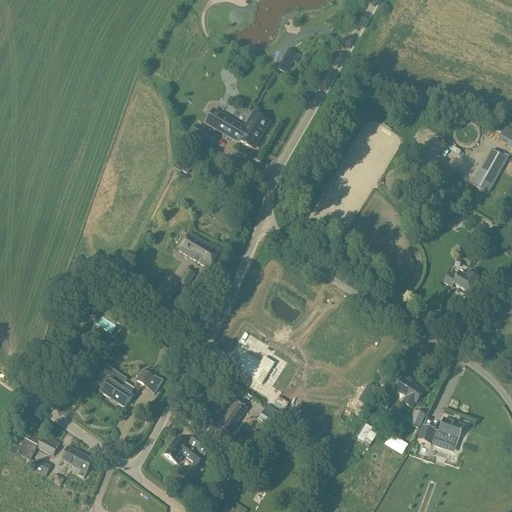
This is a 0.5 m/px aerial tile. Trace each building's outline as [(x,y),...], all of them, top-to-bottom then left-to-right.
[(284,59),(278,70),(286,75),(293,64),(298,56),(289,50),(284,59)] [(270,123),(254,114),(246,129),(214,111),(206,125),(232,140),(233,138),(253,150),(257,143),(258,144),(262,136),(261,136),(264,132),(265,132),(270,123)] [(198,126),(191,139),(209,149),(216,137),(198,126)] [(505,166),(489,157),(474,183),(490,192),(505,166)] [(185,166),(182,172),(187,175),(191,168),(185,166)] [(209,246),(190,234),(180,252),(210,270),(221,250),(210,244),(209,246)] [(196,276),(187,271),(180,282),(188,288),(196,276)] [(482,276),(474,272),(472,276),(469,274),(467,279),(459,274),(457,278),(450,274),(444,284),(453,289),(455,286),(471,295),(480,281),(479,280),(482,276)] [(209,283),(199,278),(190,292),(200,298),(209,283)] [(168,289),(161,285),(156,293),(169,301),(174,293),(173,292),(175,290),(169,287),(168,289)] [(267,303),(263,309),(278,318),(296,328),(307,309),(298,304),(298,303),(290,298),(290,299),(280,294),(279,296),(273,292),(267,303)] [(81,304),(74,318),(84,323),(91,310),(81,304)] [(102,320),(99,327),(113,332),(115,325),(102,320)] [(250,360),(243,370),(264,383),(274,368),(264,361),(260,367),(250,360)] [(127,381),(108,368),(97,386),(104,390),(102,394),(125,409),(134,395),(123,388),(127,381)] [(153,377),(143,370),(136,381),(155,394),(163,383),(153,377)] [(424,393),(404,380),(397,391),(407,398),(404,404),(412,409),(415,403),(416,404),(424,393)] [(367,409),(376,393),(366,387),(357,403),(367,409)] [(396,398),(387,393),(384,398),(393,403),(396,398)] [(248,410),(235,401),(218,425),(230,434),(248,410)] [(280,413),(268,405),(259,420),(270,428),(280,413)] [(425,417),(414,413),(412,420),(405,417),(403,422),(420,429),(425,417)] [(465,427),(444,420),(439,433),(460,440),(465,427)] [(364,424),(356,439),(364,443),(371,427),(364,424)] [(436,431),(424,427),(418,442),(431,446),(436,431)] [(18,432),(13,442),(22,447),(18,455),(30,462),(37,449),(54,458),(61,443),(45,435),(43,437),(36,433),(32,439),(18,432)] [(403,458),(410,447),(389,434),(382,445),(403,458)] [(200,457),(203,461),(204,460),(203,460),(212,449),(197,437),(188,448),(177,439),(169,448),(170,449),(165,456),(177,465),(184,456),(196,465),(195,463),(200,457)] [(260,444),(254,440),(249,447),(250,448),(247,454),(252,457),(260,444)] [(69,448),(62,462),(81,472),(78,477),(84,480),(87,475),(94,461),(69,448)] [(52,467),(40,461),(34,471),(46,478),(52,467)]
